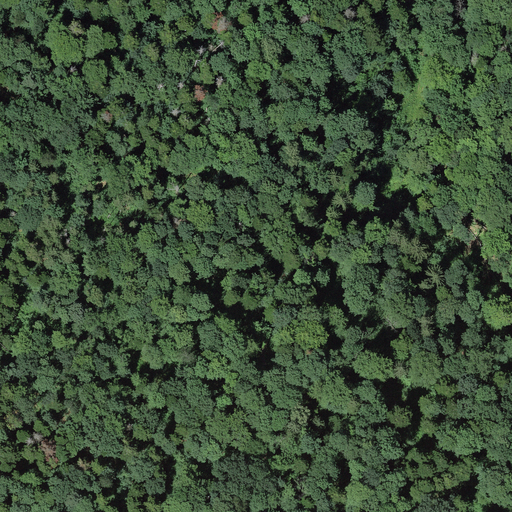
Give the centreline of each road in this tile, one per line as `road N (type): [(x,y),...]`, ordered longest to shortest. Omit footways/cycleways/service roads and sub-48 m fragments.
road 1 (track): [(180,511),(131,375),(132,331),(230,145),(243,99),(240,0)]
road 2 (track): [(424,0),(406,173),(309,255),(240,334),(173,371),(139,402)]
road 3 (track): [(453,511),(154,442)]
